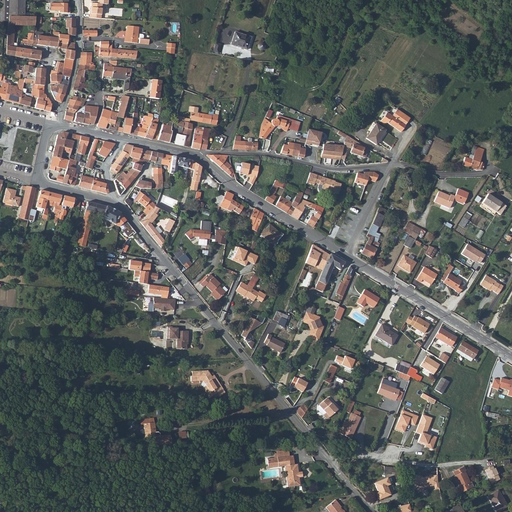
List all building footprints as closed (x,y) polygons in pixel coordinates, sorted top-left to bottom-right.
[(22,19),(23,3),(0,2),(0,23),(3,23),(8,24),(6,58),(30,60),(31,52),(13,50),(15,27),(34,28),(35,25),(35,19),(22,19)] [(67,3),(49,3),(49,11),(58,11),(58,13),(69,13),(69,9),(67,9),(67,8),(67,3)] [(87,18),(89,18),(99,19),(100,4),(96,3),(89,3),(89,9),(87,9),(87,18)] [(74,29),(75,19),(65,19),(65,29),(62,29),(62,36),(67,36),(67,29),(74,29)] [(124,39),(122,39),(122,42),(146,45),(147,40),(141,40),(141,36),(140,35),(136,35),(136,27),(125,26),(125,32),(124,39)] [(246,50),(250,38),(234,33),(230,45),(246,50)] [(58,44),(59,36),(59,34),(53,34),(53,38),(50,38),(48,48),(57,49),(58,44)] [(67,36),(62,36),(59,36),(58,44),(60,44),(58,51),(62,52),(62,51),(66,52),(73,53),(74,44),(67,43),(67,36)] [(48,48),(50,38),(37,37),(37,39),(33,38),(32,46),(48,48)] [(164,53),(172,54),(173,44),(165,43),(164,53)] [(104,57),(109,58),(110,49),(109,49),(105,49),(98,48),(97,57),(104,57)] [(41,53),(31,52),(30,60),(40,62),(41,53)] [(72,61),(73,53),(66,52),(66,55),(65,59),(72,61)] [(71,70),(72,61),(65,59),(64,65),(63,69),(71,70)] [(58,63),(57,64),(54,72),(52,72),(51,77),(58,77),(61,77),(63,69),(64,65),(58,63)] [(103,65),(102,75),(111,76),(110,79),(111,79),(111,67),(110,67),(110,65),(108,65),(105,64),(103,65)] [(82,73),(87,74),(88,73),(88,67),(77,66),(75,77),(80,78),(82,73)] [(32,70),(32,69),(28,68),(23,68),(23,75),(32,76),(32,77),(35,79),(44,79),(45,74),(45,71),(32,70)] [(123,77),(128,77),(129,68),(118,68),(116,79),(123,80),(123,77)] [(69,80),(71,70),(63,69),(61,77),(61,78),(69,80)] [(60,82),(61,78),(61,77),(58,77),(51,77),(50,85),(59,86),(59,85),(60,82)] [(85,79),(80,78),(75,77),(73,83),(83,86),(85,79)] [(44,81),(44,79),(35,79),(35,83),(24,82),(24,84),(29,85),(32,86),(43,87),(44,81)] [(157,100),(160,81),(151,80),(148,98),(157,100)] [(87,87),(83,86),(73,83),(71,91),(73,92),(80,94),(81,90),(86,92),(87,87)] [(19,106),(22,89),(7,87),(3,102),(19,106)] [(58,95),(59,90),(59,89),(59,88),(50,87),(50,92),(58,95)] [(42,96),(43,92),(32,91),(31,98),(37,99),(43,101),(45,100),(45,99),(44,96),(42,96)] [(61,104),(63,98),(58,95),(50,92),(55,101),(61,104)] [(85,101),(87,97),(80,94),(73,92),(72,96),(85,101)] [(83,105),(85,101),(72,96),(71,100),(79,103),(83,105)] [(124,96),(123,97),(123,98),(121,98),(120,102),(121,102),(117,114),(110,112),(109,118),(107,125),(110,125),(113,126),(115,117),(118,118),(122,118),(124,114),(129,96),(126,96),(124,96)] [(23,107),(30,109),(31,100),(25,99),(23,107)] [(42,103),(43,101),(37,99),(35,110),(43,112),(45,104),(42,103)] [(47,99),(45,99),(45,100),(43,101),(42,103),(45,104),(43,112),(49,114),(51,106),(50,103),(47,99)] [(81,124),(88,125),(88,124),(89,117),(88,116),(89,113),(88,113),(83,112),(83,107),(78,111),(76,112),(83,114),(81,124)] [(189,120),(197,122),(198,113),(197,113),(198,108),(189,107),(188,112),(190,112),(189,120)] [(74,112),(76,110),(68,108),(67,112),(66,112),(64,120),(71,121),(74,112)] [(397,108),(392,114),(387,110),(380,119),(382,121),(387,120),(400,130),(410,117),(397,108)] [(109,118),(110,112),(102,111),(98,127),(104,129),(105,124),(107,125),(109,118)] [(73,122),(81,124),(83,114),(76,112),(75,114),(73,122)] [(88,124),(93,125),(96,114),(89,113),(88,116),(89,117),(88,124)] [(129,134),(137,136),(138,127),(135,126),(137,114),(133,113),(132,119),(130,132),(129,134)] [(198,113),(197,122),(215,125),(217,116),(198,113)] [(129,134),(130,132),(132,119),(126,119),(127,115),(124,114),(122,118),(124,119),(124,123),(122,132),(129,134)] [(137,136),(144,138),(152,118),(144,115),(143,117),(145,118),(142,125),(142,128),(138,127),(137,136)] [(182,128),(191,130),(191,124),(188,123),(185,123),(186,119),(186,118),(176,116),(175,121),(177,121),(183,122),(182,128)] [(109,130),(117,132),(119,122),(117,121),(118,118),(115,117),(113,126),(110,125),(109,130)] [(144,138),(151,140),(158,119),(152,118),(144,138)] [(281,131),(285,132),(288,119),(279,118),(279,120),(274,120),(274,121),(273,120),(270,121),(269,123),(266,122),(264,127),(261,127),(257,138),(263,139),(272,127),(273,127),(275,125),(281,127),(281,131)] [(151,140),(157,140),(162,125),(163,121),(158,119),(151,140)] [(375,144),(384,129),(375,123),(365,137),(375,144)] [(157,140),(169,143),(171,132),(170,132),(171,129),(167,128),(168,126),(166,126),(162,125),(157,140)] [(197,127),(197,129),(203,130),(201,139),(207,141),(207,139),(211,129),(197,127)] [(189,143),(190,135),(191,130),(182,128),(181,137),(185,138),(185,142),(189,143)] [(199,150),(200,149),(201,139),(203,130),(197,129),(195,129),(191,148),(199,150)] [(307,130),(303,145),(308,146),(308,145),(316,147),(320,134),(307,130)] [(71,150),(74,144),(74,142),(71,142),(67,141),(68,134),(62,133),(57,136),(55,146),(71,150)] [(353,145),(352,149),(350,153),(365,158),(368,150),(356,146),(357,141),(347,134),(346,137),(345,141),(346,142),(353,145)] [(174,144),(184,147),(185,142),(185,138),(181,137),(176,136),(174,144)] [(233,149),(245,150),(246,142),(241,141),(241,137),(235,136),(233,149)] [(74,162),(76,162),(79,154),(81,155),(84,146),(87,146),(89,139),(81,137),(79,145),(75,157),(74,162)] [(200,149),(206,149),(208,141),(207,141),(201,139),(200,149)] [(427,155),(432,142),(426,139),(421,153),(427,155)] [(99,154),(106,157),(114,145),(109,143),(104,142),(99,154)] [(246,142),(245,150),(256,151),(258,151),(258,148),(256,148),(257,143),(246,142)] [(280,153),(301,159),(304,150),(300,149),(300,146),(287,143),(286,146),(282,145),(280,153)] [(319,157),(330,159),(333,146),(322,144),(319,157)] [(340,158),(343,148),(343,147),(333,145),(333,146),(330,159),(340,159),(340,158)] [(473,151),(480,154),(483,147),(475,145),(473,151)] [(68,161),(69,160),(70,156),(68,156),(68,157),(61,156),(62,152),(66,153),(66,154),(70,155),(71,150),(55,146),(52,157),(68,161)] [(133,148),(130,157),(133,158),(136,159),(140,159),(140,158),(142,150),(137,149),(133,148)] [(146,151),(142,150),(140,158),(143,159),(145,159),(149,160),(151,152),(146,151)] [(109,168),(109,170),(112,176),(129,156),(130,155),(127,153),(123,151),(117,160),(109,168)] [(480,168),(481,163),(477,160),(480,154),(473,151),(473,152),(467,151),(467,153),(471,156),(470,159),(467,166),(473,168),(474,169),(480,168)] [(167,168),(170,168),(171,157),(167,156),(162,154),(161,160),(160,164),(167,166),(167,168)] [(219,167),(225,161),(228,156),(219,155),(207,155),(207,156),(219,167)] [(459,164),(467,166),(470,159),(462,156),(459,164)] [(60,168),(66,170),(68,161),(52,157),(49,170),(54,172),(55,167),(60,168)] [(170,168),(168,174),(172,175),(173,173),(176,173),(176,171),(187,173),(187,170),(194,171),(191,189),(196,190),(201,168),(196,164),(190,161),(171,157),(170,168)] [(152,169),(152,171),(160,171),(160,164),(161,160),(155,158),(155,162),(154,162),(153,169),(152,169)] [(62,184),(73,187),(76,176),(74,175),(75,170),(74,170),(76,162),(74,162),(69,160),(68,161),(66,170),(63,178),(62,184)] [(233,174),(231,167),(225,161),(219,167),(231,178),(233,174)] [(256,174),(258,167),(241,163),(238,174),(246,176),(250,177),(250,178),(247,183),(251,186),(256,174)] [(127,173),(134,179),(137,175),(138,173),(133,168),(132,167),(127,173)] [(59,177),(63,178),(66,170),(60,168),(58,173),(57,177),(59,177)] [(355,181),(365,184),(367,178),(368,179),(374,180),(377,174),(373,169),(365,170),(364,172),(364,173),(362,172),(358,171),(355,181)] [(333,178),(311,170),(307,180),(315,183),(316,180),(323,183),(322,186),(338,191),(341,182),(333,179),(333,178)] [(116,192),(119,196),(129,185),(123,177),(125,174),(123,172),(122,171),(112,181),(116,192)] [(156,184),(160,184),(160,171),(152,171),(153,184),(156,184)] [(123,177),(129,185),(134,179),(127,173),(125,174),(123,177)] [(78,188),(90,191),(92,182),(92,180),(81,177),(78,188)] [(134,186),(141,189),(150,189),(150,184),(150,183),(138,180),(134,186)] [(281,188),(282,183),(274,180),(265,200),(272,204),(275,197),(272,195),(276,187),(281,188)] [(92,182),(90,191),(107,195),(108,193),(105,185),(92,182)] [(456,186),(453,194),(449,192),(448,194),(436,189),(432,199),(447,206),(451,197),(462,202),(466,190),(456,186)] [(19,219),(28,222),(31,211),(36,190),(23,187),(22,191),(25,192),(19,219)] [(14,198),(15,192),(6,189),(2,203),(12,206),(12,207),(17,208),(20,199),(14,198)] [(46,206),(47,201),(48,193),(40,191),(36,209),(41,210),(40,215),(44,216),(46,206)] [(138,192),(135,200),(146,209),(144,213),(147,215),(154,206),(154,205),(138,192)] [(302,194),(301,193),(300,192),(292,206),(284,202),(281,209),(290,216),(300,199),(302,194)] [(47,201),(54,203),(55,195),(48,193),(47,201)] [(224,198),(222,198),(221,202),(219,208),(220,208),(231,213),(232,211),(235,213),(239,205),(231,200),(233,196),(226,193),(224,198)] [(494,212),(499,202),(485,194),(480,204),(494,212)] [(55,219),(58,219),(61,206),(59,206),(61,196),(55,195),(54,203),(52,208),(54,208),(53,213),(56,214),(55,219)] [(275,206),(281,209),(284,202),(286,199),(280,196),(275,206)] [(72,209),(72,207),(74,202),(72,201),(72,199),(68,198),(64,197),(61,206),(58,219),(58,220),(62,221),(62,218),(64,218),(65,218),(66,213),(65,212),(66,207),(72,209)] [(290,216),(297,220),(300,213),(304,208),(305,208),(306,206),(311,208),(313,204),(300,199),(290,216)] [(94,213),(96,205),(87,202),(77,246),(84,248),(91,218),(89,218),(89,214),(93,215),(94,213)] [(307,223),(313,227),(317,219),(318,220),(324,208),(313,204),(311,208),(314,209),(314,210),(317,212),(316,214),(315,214),(313,216),(311,216),(307,223)] [(243,208),(239,205),(235,213),(239,215),(243,208)] [(147,215),(140,223),(161,248),(165,242),(150,225),(158,215),(155,213),(158,209),(154,206),(147,215)] [(374,211),(381,215),(383,209),(376,206),(374,211)] [(126,221),(119,213),(105,207),(101,215),(101,218),(118,227),(122,224),(125,221),(126,221)] [(254,224),(260,212),(255,210),(248,225),(252,228),(254,224)] [(376,226),(381,215),(374,211),(369,223),(376,226)] [(258,226),(264,214),(260,212),(254,224),(258,226)] [(463,223),(465,224),(469,216),(464,214),(459,225),(461,226),(463,223)] [(164,230),(169,233),(175,222),(170,219),(164,230)] [(135,232),(125,221),(122,224),(124,227),(122,230),(127,236),(132,232),(133,234),(135,232)] [(401,229),(406,232),(409,223),(405,221),(401,229)] [(190,233),(186,238),(191,242),(193,239),(199,239),(200,241),(205,240),(214,239),(214,236),(210,236),(209,223),(200,223),(200,232),(190,233)] [(331,237),(333,237),(338,226),(332,223),(327,234),(331,237)] [(368,235),(371,237),(373,234),(376,226),(369,223),(364,235),(367,237),(368,235)] [(407,233),(414,237),(418,228),(412,224),(407,233)] [(268,239),(275,246),(278,242),(284,235),(281,232),(280,234),(270,225),(262,234),(268,239)] [(214,244),(224,246),(226,238),(227,232),(215,229),(214,236),(214,239),(214,244)] [(405,234),(400,244),(407,247),(411,238),(405,234)] [(367,237),(359,253),(370,258),(375,249),(367,245),(371,237),(368,235),(367,237)] [(466,243),(460,254),(474,263),(475,260),(479,263),(484,255),(466,243)] [(314,266),(323,271),(330,254),(320,249),(312,245),(308,253),(304,263),(313,268),(314,266)] [(258,255),(238,246),(232,259),(244,265),(246,261),(254,264),(258,255)] [(429,260),(434,252),(428,248),(423,256),(429,260)] [(182,254),(177,259),(186,269),(191,264),(182,254)] [(323,271),(315,289),(323,292),(334,266),(341,270),(345,263),(330,254),(323,271)] [(410,260),(412,257),(408,254),(406,257),(402,255),(396,265),(408,273),(414,263),(410,260)] [(136,271),(151,273),(152,264),(131,261),(130,270),(136,271)] [(391,270),(397,273),(400,268),(393,265),(391,270)] [(342,297),(355,269),(350,266),(342,283),(336,294),(339,296),(342,297)] [(428,285),(434,276),(421,268),(413,280),(417,283),(419,280),(428,285)] [(158,281),(159,274),(151,273),(136,271),(135,277),(140,278),(140,282),(150,283),(151,280),(158,281)] [(455,285),(457,282),(444,274),(439,283),(451,290),(451,291),(454,293),(458,287),(455,285)] [(205,285),(212,292),(215,294),(213,296),(217,300),(224,293),(218,286),(220,284),(210,275),(200,284),(203,287),(205,285)] [(491,282),(492,282),(481,275),(475,285),(484,290),(485,289),(494,294),(499,286),(495,284),(491,282)] [(263,302),(267,296),(260,292),(259,293),(253,289),(254,288),(249,285),(248,286),(242,283),(237,292),(245,297),(246,296),(254,302),(256,298),(263,302)] [(169,296),(170,288),(150,285),(149,294),(163,296),(169,296)] [(379,300),(364,291),(359,300),(357,304),(364,308),(366,304),(374,309),(379,300)] [(162,299),(157,299),(156,303),(153,302),(151,304),(151,311),(155,312),(155,308),(164,308),(164,311),(168,311),(168,309),(176,309),(177,300),(168,299),(162,299)] [(313,315),(315,310),(316,308),(309,305),(306,312),(313,315)] [(344,311),(338,308),(333,319),(339,322),(344,311)] [(279,317),(285,321),(287,316),(277,311),(273,320),(277,322),(279,317)] [(310,333),(318,337),(322,328),(320,327),(319,320),(320,318),(313,315),(306,312),(304,319),(311,322),(312,329),(310,333)] [(250,318),(240,335),(245,338),(249,332),(262,323),(265,317),(257,316),(255,320),(250,318)] [(414,316),(413,319),(409,324),(413,326),(412,327),(424,334),(429,325),(418,318),(417,318),(414,316)] [(306,337),(316,342),(318,337),(310,333),(312,329),(311,322),(304,319),(303,321),(308,323),(309,330),(306,337)] [(389,327),(383,325),(377,337),(393,344),(398,334),(388,329),(389,327)] [(167,338),(175,338),(177,338),(177,349),(186,349),(186,341),(188,341),(189,331),(178,330),(178,326),(168,326),(167,338)] [(439,329),(434,338),(450,348),(455,339),(439,329)] [(280,352),(284,344),(271,337),(272,336),(268,334),(264,342),(267,344),(266,345),(280,352)] [(465,345),(463,343),(457,353),(473,363),(479,352),(466,344),(465,345)] [(441,353),(438,358),(445,363),(449,357),(441,353)] [(358,367),(360,362),(346,356),(345,358),(338,356),(336,362),(339,363),(339,364),(352,369),(353,366),(358,367)] [(425,356),(419,366),(432,375),(438,364),(425,356)] [(337,368),(331,364),(327,374),(334,376),(337,368)] [(405,376),(409,370),(397,364),(394,371),(405,376)] [(422,377),(409,370),(405,376),(410,379),(418,383),(422,377)] [(203,383),(205,388),(208,393),(205,395),(207,399),(211,397),(221,392),(214,378),(211,379),(208,373),(190,373),(192,378),(190,378),(192,383),(203,383)] [(334,376),(327,374),(325,382),(331,384),(334,376)] [(298,378),(293,387),(302,392),(307,383),(298,378)] [(381,383),(395,388),(397,384),(382,378),(381,383)] [(435,392),(442,396),(449,383),(442,379),(435,392)] [(507,382),(507,380),(502,379),(501,381),(495,379),(492,388),(499,390),(499,388),(510,391),(508,396),(511,397),(511,380),(510,381),(508,382),(507,382)] [(400,390),(399,390),(395,388),(381,383),(377,393),(385,396),(387,396),(387,398),(395,401),(400,390)] [(224,396),(221,392),(211,397),(213,399),(215,399),(216,400),(224,396)] [(327,414),(325,416),(328,421),(338,412),(329,400),(321,406),(327,414)] [(302,404),(294,411),(299,416),(304,416),(307,408),(302,404)] [(323,416),(325,416),(327,414),(321,406),(320,407),(319,411),(323,416)] [(360,417),(351,413),(344,429),(340,428),(338,433),(350,438),(360,417)] [(413,427),(416,418),(401,413),(394,431),(403,434),(406,424),(413,427)] [(432,420),(423,417),(416,434),(421,436),(418,444),(426,447),(426,448),(433,451),(437,439),(427,435),(432,420)] [(150,425),(140,426),(141,440),(152,439),(152,448),(165,447),(165,439),(155,439),(155,436),(153,435),(151,435),(150,425)] [(285,458),(272,460),(274,470),(280,470),(282,489),(295,487),(294,480),(294,475),(293,468),(290,468),(288,458),(285,458)] [(274,470),(272,460),(261,461),(263,471),(274,470)] [(457,488),(467,483),(466,482),(469,481),(463,471),(464,470),(461,465),(451,472),(453,475),(452,476),(459,486),(457,488)] [(491,483),(500,479),(498,475),(499,474),(496,468),(494,468),(493,466),(486,470),(491,483)] [(428,479),(415,475),(412,484),(419,486),(418,491),(423,493),(425,489),(440,486),(438,476),(429,478),(429,479),(428,479)] [(386,479),(373,485),(378,493),(376,494),(379,500),(389,495),(389,494),(392,493),(392,492),(386,479)] [(467,483),(457,488),(460,493),(469,487),(467,483)] [(498,511),(509,506),(500,490),(489,496),(498,511)] [(341,507),(335,500),(324,509),(327,511),(344,511),(342,510),(340,508),(341,507)]
